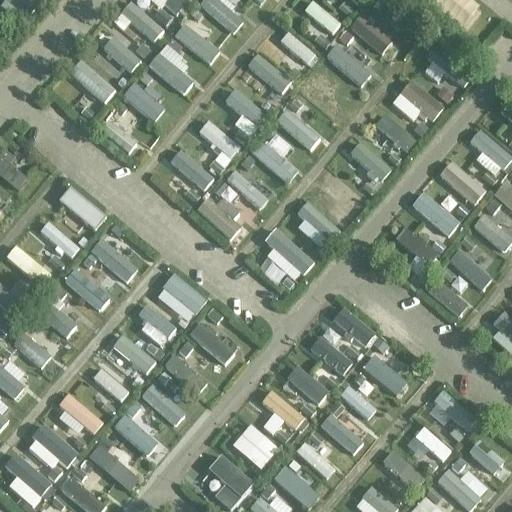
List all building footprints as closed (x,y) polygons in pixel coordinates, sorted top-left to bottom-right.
[(40,11),(26,0),(0,0),(28,24),(40,11)] [(191,5),(184,0),(161,0),(168,5),(163,11),(176,22),(191,5)] [(244,26),(211,0),(208,0),(200,10),(234,38),(244,26)] [(268,0),(248,0),(261,10),(268,0)] [(366,0),(345,0),(358,10),(366,0)] [(468,2),(455,15),(468,28),(481,15),(468,2)] [(373,4),(367,11),(378,20),(383,13),(373,4)] [(344,5),(338,11),(349,20),(354,13),(344,5)] [(341,30),(313,7),(305,17),(333,40),(341,30)] [(164,36),(132,8),(121,20),(153,48),(164,36)] [(160,12),(154,20),(165,29),(171,22),(160,12)] [(194,12),(190,18),(197,24),(202,18),(194,12)] [(393,48),(361,21),(350,33),(382,60),(393,48)] [(220,58),(185,30),(175,43),(210,70),(220,58)] [(345,34),(338,41),(346,48),(352,40),(345,34)] [(320,37),(314,43),(325,52),(331,46),(320,37)] [(315,61),(288,38),(280,47),(307,70),(315,61)] [(141,67),(114,43),(104,54),(131,78),(141,67)] [(172,43),(166,50),(174,56),(180,49),(172,43)] [(142,47),(134,55),(143,62),(150,54),(142,47)] [(371,80),(335,50),(326,62),(361,92),(371,80)] [(474,81),(436,50),(427,62),(464,93),(474,81)] [(193,88),(158,60),(149,72),(184,100),(193,88)] [(292,88),(258,60),(249,71),(283,99),(292,88)] [(115,96),(81,66),(69,79),(103,109),(115,96)] [(294,70),(288,77),(295,83),(301,77),(294,70)] [(319,71),(314,78),(324,87),(330,80),(319,71)] [(143,75),(137,82),(146,90),(152,82),(143,75)] [(122,82),(117,88),(122,91),(126,86),(122,82)] [(444,114),(411,86),(400,100),(432,128),(444,114)] [(165,115),(134,89),(123,102),(155,128),(165,115)] [(443,91),(437,98),(447,107),(453,100),(443,91)] [(267,122),(235,96),(226,108),(257,133),(267,122)] [(116,103),(111,109),(121,118),(127,112),(116,103)] [(294,103),(288,110),(296,116),(301,109),(294,103)] [(264,105),(260,110),(266,115),(264,117),(270,121),(275,114),(264,105)] [(511,105),(500,118),(511,127),(511,105)] [(86,110),(80,117),(91,126),(96,119),(86,110)] [(321,144),(287,115),(276,127),(310,156),(321,144)] [(417,147),(385,120),(375,130),(408,158),(417,147)] [(137,148),(109,125),(101,136),(129,159),(137,148)] [(420,125),(414,131),(425,140),(431,134),(420,125)] [(241,153),(209,126),(199,138),(231,165),(241,153)] [(239,134),(234,141),(244,149),(250,143),(239,134)] [(511,163),(480,136),(469,149),(501,175),(511,163)] [(9,141),(4,147),(13,156),(19,149),(9,141)] [(299,177),(263,146),(252,158),(288,189),(299,177)] [(391,177),(361,148),(351,159),(381,188),(391,177)] [(213,185),(181,156),(171,168),(203,197),(213,185)] [(394,156),(388,162),(395,169),(401,163),(394,156)] [(247,160),(240,169),(246,174),(253,165),(247,160)] [(27,185),(0,162),(0,183),(17,197),(27,185)] [(214,164),(208,170),(219,179),(224,172),(214,164)] [(486,197),(452,169),(442,181),(475,209),(486,197)] [(489,174),(483,181),(492,189),(498,182),(489,174)] [(269,206),(236,176),(227,186),(260,216),(269,206)] [(367,206),(335,178),(326,189),(358,216),(367,206)] [(220,185),(212,195),(218,201),(227,191),(220,185)] [(368,186),(363,192),(370,198),(375,193),(368,186)] [(511,192),(507,188),(497,201),(511,213),(511,192)] [(190,192),(184,199),(194,207),(200,200),(190,192)] [(106,224),(71,193),(59,207),(95,237),(106,224)] [(460,229),(423,199),(413,212),(449,242),(460,229)] [(493,203),(485,213),(492,218),(500,208),(493,203)] [(241,234),(208,205),(198,217),(231,246),(241,234)] [(340,238),(308,208),(298,220),(329,249),(340,238)] [(461,208),(455,214),(463,222),(469,215),(461,208)] [(343,217),(337,224),(344,231),(350,224),(343,217)] [(511,247),(511,244),(484,221),(474,233),(504,257),(511,247)] [(113,226),(107,232),(118,241),(123,235),(113,226)] [(80,254),(49,227),(40,237),(71,264),(80,254)] [(438,262),(405,234),(395,246),(428,274),(438,262)] [(314,269),(276,235),(264,248),(303,282),(314,269)] [(83,240),(77,247),(84,253),(90,247),(83,240)] [(465,240),(460,246),(470,255),(475,249),(465,240)] [(437,244),(431,250),(439,257),(445,251),(437,244)] [(138,275),(102,245),(91,258),(127,288),(138,275)] [(318,249),(310,257),(317,264),(325,256),(318,249)] [(51,280),(17,251),(7,264),(41,293),(51,280)] [(493,284),(457,255),(447,267),(483,296),(493,284)] [(54,258),(48,264),(60,274),(65,268),(54,258)] [(90,260),(83,268),(89,273),(96,265),(90,260)] [(444,269),(438,276),(448,285),(454,278),(444,269)] [(110,305),(76,275),(66,287),(99,317),(110,305)] [(414,277),(408,284),(417,291),(422,284),(414,277)] [(207,308),(174,280),(162,294),(195,322),(207,308)] [(286,282),(282,287),(289,293),(293,288),(286,282)] [(468,312),(434,284),(425,295),(459,324),(468,312)] [(26,313),(0,290),(0,311),(16,325),(26,313)] [(59,292),(54,298),(62,305),(68,298),(59,292)] [(29,293),(22,302),(29,307),(36,298),(29,293)] [(76,331),(48,308),(38,320),(66,342),(76,331)] [(176,335),(148,311),(139,321),(167,345),(176,335)] [(213,312),(207,319),(217,327),(223,320),(213,312)] [(375,341),(344,315),(333,327),(365,354),(375,341)] [(511,325),(504,318),(493,331),(511,346),(511,325)] [(35,320),(29,328),(35,332),(41,325),(35,320)] [(182,322),(178,328),(184,332),(188,327),(182,322)] [(1,323),(0,324),(0,333),(6,339),(12,333),(1,323)] [(235,359),(200,330),(190,342),(225,372),(235,359)] [(78,360),(93,343),(82,334),(67,351),(78,360)] [(52,362),(24,337),(13,350),(41,374),(52,362)] [(156,368),(123,341),(113,353),(146,380),(156,368)] [(379,342),(373,348),(383,357),(389,350),(379,342)] [(156,343),(152,348),(156,352),(161,346),(156,343)] [(352,369),(321,343),(310,356),(342,382),(352,369)] [(187,346),(178,356),(185,362),(193,352),(187,346)] [(146,354),(153,359),(157,354),(150,348),(146,354)] [(352,348),(347,354),(357,362),(362,356),(352,348)] [(7,350),(1,357),(7,362),(13,354),(7,350)] [(511,357),(508,354),(502,360),(511,368),(511,367),(511,357)] [(173,361),(164,373),(197,400),(206,388),(173,361)] [(407,390),(373,362),(363,375),(396,403),(407,390)] [(26,394),(0,371),(0,392),(15,406),(26,394)] [(329,398),(297,372),(287,385),(318,411),(329,398)] [(129,398),(101,374),(93,385),(121,408),(129,398)] [(164,376),(158,382),(164,388),(170,382),(164,376)] [(358,377),(353,383),(360,389),(365,382),(358,377)] [(330,378),(325,384),(335,393),(341,386),(330,378)] [(138,379),(132,387),(137,392),(144,384),(138,379)] [(185,420),(152,390),(141,402),(175,431),(185,420)] [(376,417),(348,394),(341,403),(369,426),(376,417)] [(305,424),(271,396),(261,408),(295,436),(305,424)] [(477,424),(445,397),(435,410),(466,436),(477,424)] [(330,399),(325,405),(331,410),(336,404),(330,399)] [(103,429),(69,400),(59,411),(93,440),(103,429)] [(107,404),(101,411),(111,420),(117,413),(107,404)] [(305,405),(300,412),(310,421),(315,414),(305,405)] [(134,406),(125,415),(132,421),(140,412),(134,406)] [(335,409),(329,416),(339,424),(345,418),(335,409)] [(0,437),(9,428),(0,419),(0,437)] [(158,450),(126,421),(115,433),(147,462),(158,450)] [(355,445),(328,423),(320,432),(347,455),(355,445)] [(454,429),(448,436),(461,448),(467,442),(454,429)] [(78,460),(44,431),(32,444),(66,474),(78,460)] [(485,431),(480,436),(488,443),(493,437),(485,431)] [(278,455),(250,432),(233,451),(261,475),(278,455)] [(280,432),(274,439),(284,448),(290,441),(280,432)] [(451,457),(424,433),(415,444),(443,467),(451,457)] [(314,435),(308,442),(318,450),(324,444),(314,435)] [(80,440),(74,447),(81,453),(87,446),(80,440)] [(102,440),(97,447),(107,455),(112,448),(102,440)] [(335,476),(304,449),(296,458),(327,485),(335,476)] [(505,469),(480,449),(470,461),(494,482),(505,469)] [(139,486),(98,452),(89,463),(129,497),(139,486)] [(276,458),(267,468),(274,474),(283,464),(276,458)] [(425,484),(394,458),(383,471),(415,497),(425,484)] [(51,490),(16,461),(5,474),(40,503),(51,490)] [(459,462),(451,471),(457,477),(466,468),(459,462)] [(254,491),(221,463),(208,478),(241,506),(254,491)] [(431,465),(424,473),(430,477),(436,470),(431,465)] [(298,469),(292,476),(298,482),(304,475),(298,469)] [(77,470),(72,476),(81,485),(86,479),(77,470)] [(55,471),(47,481),(53,486),(62,476),(55,471)] [(312,511),(320,504),(284,474),(274,487),(303,511),(312,511)] [(475,511),(481,505),(450,478),(439,491),(464,511),(475,511)] [(105,511),(71,484),(61,496),(79,511),(105,511)] [(269,488),(260,498),(266,504),(275,494),(269,488)] [(400,491),(394,497),(404,506),(410,500),(400,491)] [(394,511),(372,492),(362,504),(371,511),(394,511)] [(431,492),(425,498),(434,507),(440,501),(431,492)] [(57,499),(52,505),(59,511),(63,511),(67,508),(57,499)] [(33,511),(22,502),(17,508),(21,511),(33,511)]
